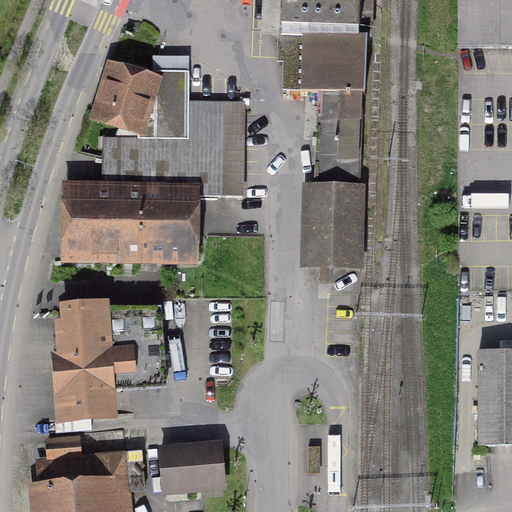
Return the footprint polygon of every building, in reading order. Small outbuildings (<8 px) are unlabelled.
[(318,94),(313,186),(359,187),(363,97),(366,97),(368,39),(359,39),(361,0),(280,0),(278,46),(277,64),(282,64),(282,92),(318,94)] [(511,0),(457,0),(457,50),(511,49),(511,0)] [(189,58),(153,57),(152,77),(163,80),(144,141),(187,142),(222,142),(221,199),(244,199),(245,102),(189,102),(189,58)] [(141,133),(157,83),(112,69),(96,118),(141,133)] [(144,141),(103,140),(102,194),(68,194),(67,256),(193,258),(194,199),(221,199),(222,142),(187,142),(144,141)] [(359,187),(313,186),(303,185),(300,271),(330,272),(362,272),(365,187),(359,187)] [(108,307),(62,310),(63,324),(57,324),(59,355),(54,355),(59,422),(112,419),(109,384),(163,381),(158,310),(108,307)] [(511,353),(477,353),(477,448),(511,448),(511,353)] [(81,437),(45,440),(46,459),(47,462),(82,459),(82,456),(81,437)] [(162,498),(198,496),(196,471),(224,469),(222,443),(158,448),(162,498)] [(321,476),(320,448),(307,448),(307,476),(321,476)] [(36,459),(47,489),(128,483),(129,494),(146,493),(143,454),(126,455),(126,453),(82,456),(82,459),(47,462),(46,459),(36,459)] [(196,471),(198,496),(226,494),(224,469),(196,471)] [(130,511),(129,494),(128,483),(47,489),(48,511),(130,511)]
